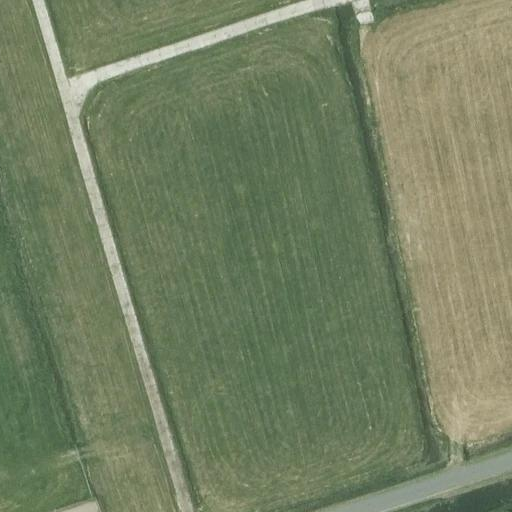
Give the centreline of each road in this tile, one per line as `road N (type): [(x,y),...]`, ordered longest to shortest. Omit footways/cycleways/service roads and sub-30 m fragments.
road 1 (unknown): [(66,90),(190,511)]
road 2 (unclassified): [(346,511),(511,461)]
